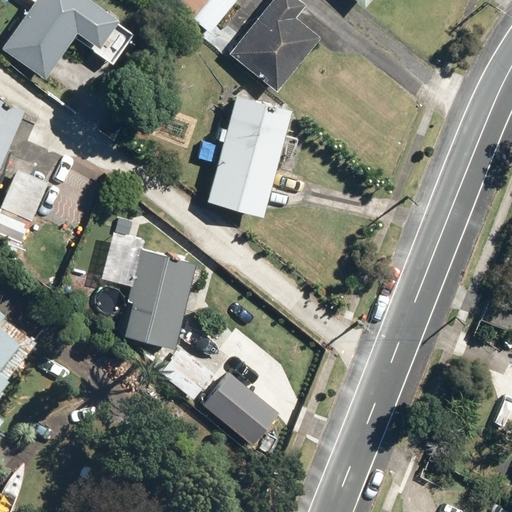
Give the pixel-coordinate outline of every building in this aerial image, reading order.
[(123,12),(104,0),(33,0),(5,46),(51,74),(82,24),(107,39),(123,12)] [(176,0),(213,29),(235,0),(176,0)] [(307,0),(273,0),(233,50),(278,86),(323,30),(299,10),(307,0)] [(270,209),(292,101),(233,89),(223,140),(205,137),(200,161),(216,164),(210,197),(270,209)] [(0,170),(25,104),(0,94),(0,170)] [(177,342),(198,256),(147,244),(126,330),(177,342)] [(36,349),(0,314),(0,438),(11,427),(0,416),(0,401),(17,384),(9,377),(36,349)] [(217,369),(185,343),(162,371),(195,397),(217,369)] [(229,366),(202,402),(255,443),(282,407),(229,366)]
